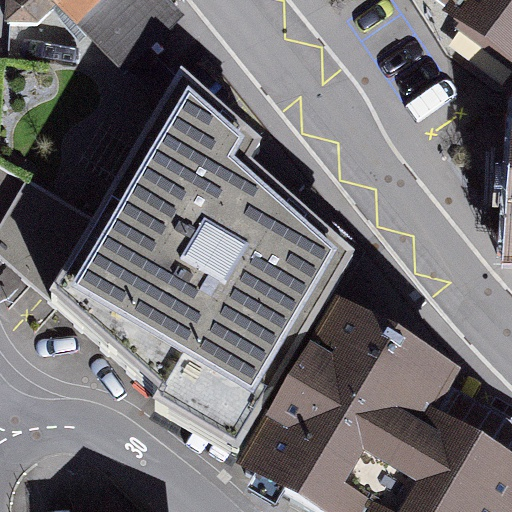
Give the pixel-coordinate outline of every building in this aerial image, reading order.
[(129,71),(150,51),(175,24),(151,0),(7,0),(6,25),(37,27),(58,6),(125,75),(129,71)] [(448,0),(463,11),(471,0),(448,0)] [(511,0),(471,0),(463,11),(456,21),(464,27),(459,33),(511,72),(511,0)] [(150,51),(129,71),(143,85),(163,63),(150,51)] [(167,109),(182,83),(163,63),(143,85),(167,109)] [(182,83),(167,109),(100,224),(27,182),(0,229),(0,261),(161,405),(155,414),(238,462),(353,264),(250,170),(260,152),(182,83)] [(453,382),(340,315),(245,475),(307,511),(511,511),(511,474),(427,424),(453,382)]
